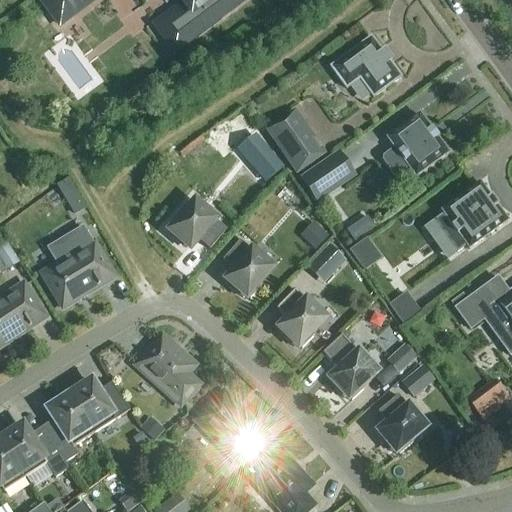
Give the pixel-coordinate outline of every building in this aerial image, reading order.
[(58,26),(93,0),(46,0),(42,4),(58,26)] [(180,0),(184,6),(156,27),(174,51),(242,0),(180,0)] [(382,55),(370,39),(329,69),(345,91),(359,81),(373,100),(400,79),(389,64),(390,63),(383,54),(382,55)] [(317,151),(312,143),(314,141),(294,112),(264,133),(295,178),(325,157),(320,149),(317,151)] [(414,182),(448,156),(418,116),(385,141),(392,151),(381,159),(381,163),(392,178),(396,179),(407,171),(414,182)] [(213,143),(225,135),(220,127),(208,136),(213,143)] [(264,185),(282,169),(254,136),(236,152),(264,185)] [(316,206),(356,179),(338,153),(298,180),(316,206)] [(490,200),(479,185),(440,213),(443,217),(423,231),(446,263),(466,248),(468,252),(507,224),(496,209),(497,208),(490,199),(490,200)] [(226,233),(194,205),(181,220),(178,217),(166,231),(171,236),(169,238),(179,247),(181,245),(189,251),(197,242),(209,252),(226,233)] [(316,229),(303,243),(307,247),(314,253),(327,239),(317,229),(316,229)] [(57,268),(43,277),(62,309),(76,301),(78,303),(86,299),(84,296),(112,279),(92,247),(91,248),(80,231),(46,251),(57,268)] [(363,274),(381,261),(365,240),(348,253),(363,274)] [(249,302),(261,289),(258,286),(271,271),(239,243),(222,263),(233,273),(225,282),(233,289),(231,291),(241,300),(243,298),(249,302)] [(6,246),(0,250),(0,265),(6,274),(19,266),(6,246)] [(322,287),(345,264),(328,247),(305,270),(322,287)] [(511,298),(511,299),(497,280),(455,311),(470,331),(483,321),(510,358),(511,356),(511,298)] [(10,345),(18,340),(16,338),(43,320),(22,288),(0,302),(0,348),(8,343),(10,345)] [(300,352),(313,339),(310,336),(324,322),(294,293),(275,311),(287,322),(278,331),(286,338),(283,340),(293,350),(295,347),(300,352)] [(402,327),(419,314),(405,295),(387,308),(402,327)] [(350,404),(363,391),(361,389),(375,375),(341,338),(322,356),(338,373),(329,382),(336,389),(334,391),(343,401),(345,399),(350,404)] [(174,351),(161,340),(136,368),(179,407),(197,388),(185,377),(193,368),(180,357),(182,355),(176,349),(174,351)] [(398,377),(416,361),(403,347),(385,364),(398,377)] [(421,368),(400,385),(412,401),(434,383),(421,368)] [(69,398),(93,436),(128,414),(110,386),(97,394),(91,384),(69,398)] [(489,418),(509,402),(498,388),(478,404),(489,418)] [(235,409),(223,397),(196,424),(214,442),(212,444),(222,454),(224,452),(237,465),(264,438),(241,415),(243,413),(237,407),(235,409)] [(71,450),(93,436),(69,398),(47,412),(53,422),(41,430),(59,458),(55,452),(68,444),(71,450)] [(397,458),(412,446),(409,443),(424,430),(397,398),(377,415),(387,427),(378,434),(384,442),(382,444),(391,454),(393,452),(397,458)] [(153,443),(163,432),(149,420),(139,431),(153,443)] [(59,458),(41,430),(28,439),(22,429),(0,442),(24,481),(59,458)] [(0,490),(3,495),(24,481),(0,442),(0,490)] [(292,469),(281,456),(253,482),(280,511),(306,511),(311,508),(301,496),(310,488),(299,476),(301,473),(295,467),(292,469)] [(190,511),(178,497),(158,511),(190,511)]
